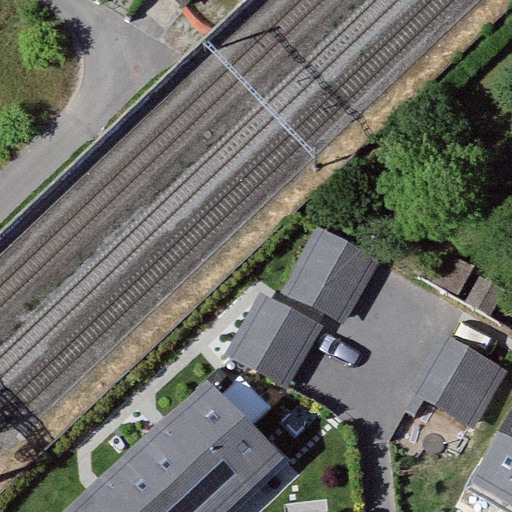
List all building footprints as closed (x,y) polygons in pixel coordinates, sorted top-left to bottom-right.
[(167,0),(189,20),(206,0),(167,0)] [(317,225),(285,283),(347,317),(379,259),(317,225)] [(261,295),(229,353),(291,387),(323,329),(261,295)] [(445,334),(413,392),(475,427),(508,368),(445,334)] [(206,374),(56,511),(229,511),(287,460),(206,374)] [(511,418),(478,478),(511,497),(511,418)]
